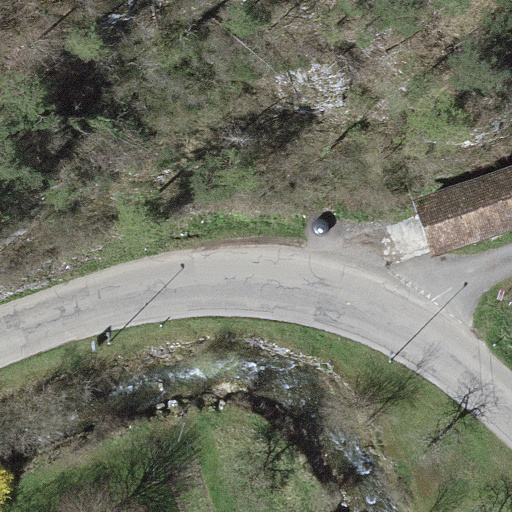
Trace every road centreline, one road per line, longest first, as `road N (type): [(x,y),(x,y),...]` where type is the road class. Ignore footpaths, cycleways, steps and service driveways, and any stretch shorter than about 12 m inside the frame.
road 1 (tertiary): [(0,343),(64,316),(208,284),(293,293),(399,321)]
road 2 (tertiary): [(399,321),(511,409)]
road 3 (residential): [(399,321),(511,265)]
